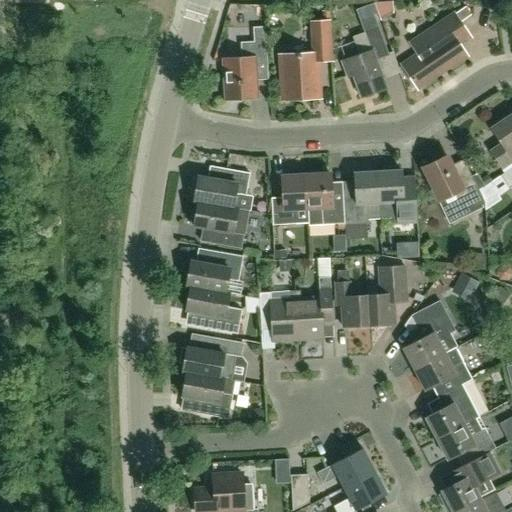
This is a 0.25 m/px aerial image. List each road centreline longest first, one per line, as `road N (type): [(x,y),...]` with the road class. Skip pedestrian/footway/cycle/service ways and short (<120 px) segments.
road 1 (track): [(14,511),(0,68)]
road 2 (residential): [(511,72),(487,76),(399,132),(257,140),(168,122)]
road 3 (residential): [(412,511),(409,486),(372,411),(357,401),(320,404),(282,439),(142,446)]
road 4 (residential): [(142,446),(137,344),(144,247),(168,122)]
road 5 (residential): [(168,122),(201,0)]
